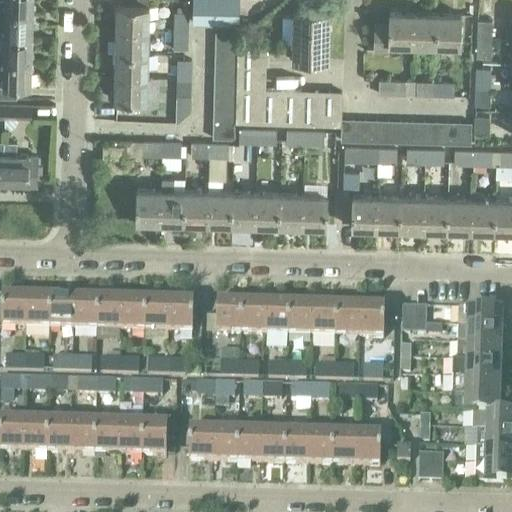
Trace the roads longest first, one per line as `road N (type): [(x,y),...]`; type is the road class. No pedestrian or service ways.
road 1 (residential): [(511,504),(0,491)]
road 2 (residential): [(70,258),(511,272)]
road 3 (residential): [(70,258),(79,0)]
